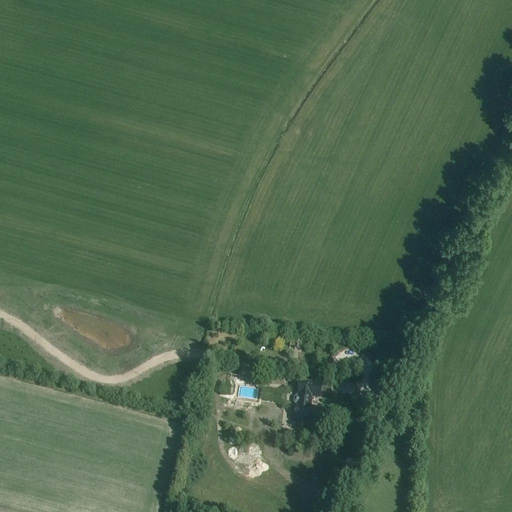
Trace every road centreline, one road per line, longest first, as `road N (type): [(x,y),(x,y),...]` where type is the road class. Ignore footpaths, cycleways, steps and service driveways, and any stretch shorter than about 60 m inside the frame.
road 1 (track): [(390,393),(511,138)]
road 2 (unclassified): [(334,511),(390,393)]
